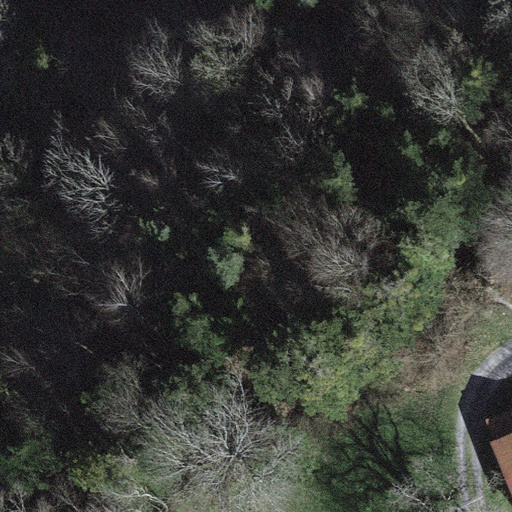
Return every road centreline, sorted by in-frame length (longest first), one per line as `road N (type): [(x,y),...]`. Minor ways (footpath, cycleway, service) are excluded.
road 1 (track): [(0,461),(28,437),(65,356),(124,119),(194,0)]
road 2 (track): [(511,358),(470,396),(464,456),(474,511)]
